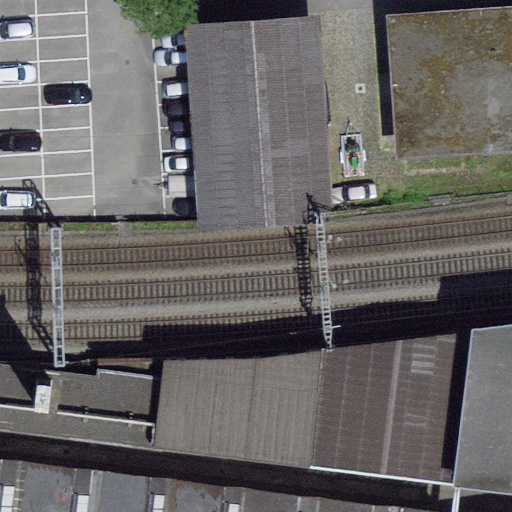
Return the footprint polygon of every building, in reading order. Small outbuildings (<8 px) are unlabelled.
[(511,142),(511,15),(396,23),(405,149),(511,142)] [(303,28),(206,35),(219,226),(316,220),(303,28)] [(511,324),(476,328),(475,333),(456,479),(511,485),(511,324)] [(475,333),(320,352),(308,461),(456,479),(475,333)] [(251,360),(169,361),(159,441),(308,461),(320,352),(251,360)] [(0,424),(159,445),(159,441),(169,361),(100,362),(99,383),(0,370),(0,424)] [(370,511),(0,467),(0,511),(370,511)]
